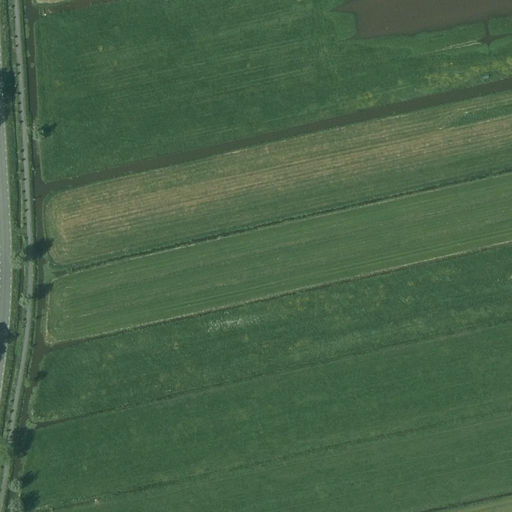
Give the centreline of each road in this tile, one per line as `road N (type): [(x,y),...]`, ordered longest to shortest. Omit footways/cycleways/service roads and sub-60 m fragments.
road 1 (unclassified): [(0,505),(29,301),(16,0)]
road 2 (tertiary): [(0,356),(0,134)]
